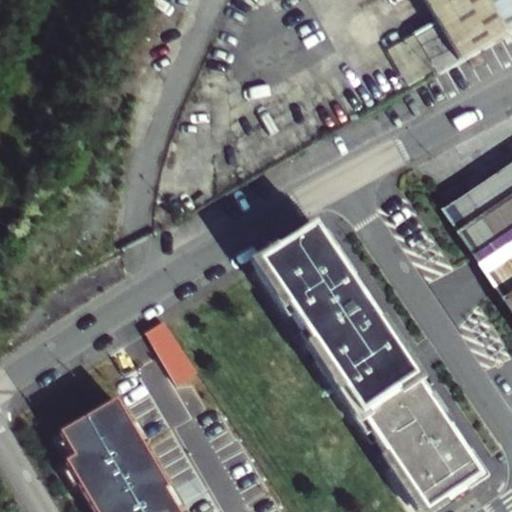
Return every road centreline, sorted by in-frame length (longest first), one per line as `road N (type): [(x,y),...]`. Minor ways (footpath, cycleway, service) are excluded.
road 1 (residential): [(0,384),(347,175)]
road 2 (residential): [(347,175),(511,431)]
road 3 (residential): [(347,175),(511,89)]
